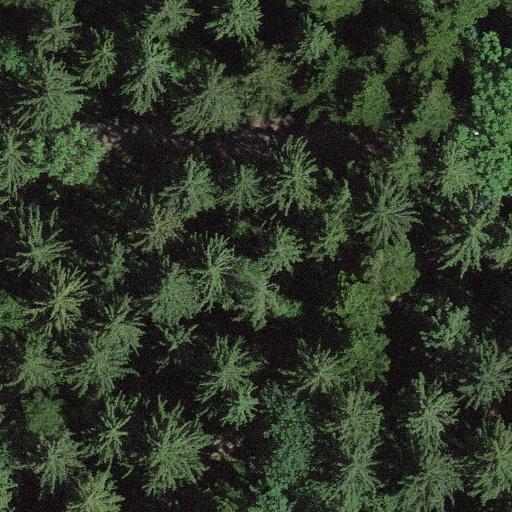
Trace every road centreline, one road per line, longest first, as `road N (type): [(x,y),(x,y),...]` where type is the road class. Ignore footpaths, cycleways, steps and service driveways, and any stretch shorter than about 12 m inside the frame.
road 1 (track): [(511,145),(382,125),(0,120)]
road 2 (track): [(158,511),(468,218),(509,145)]
